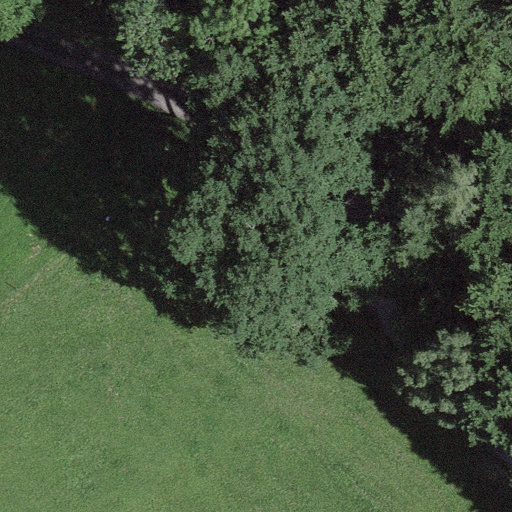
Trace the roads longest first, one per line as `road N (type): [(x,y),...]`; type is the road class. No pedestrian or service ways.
road 1 (track): [(0,31),(299,163),(387,309),(511,440)]
road 2 (track): [(511,161),(415,172),(299,163)]
